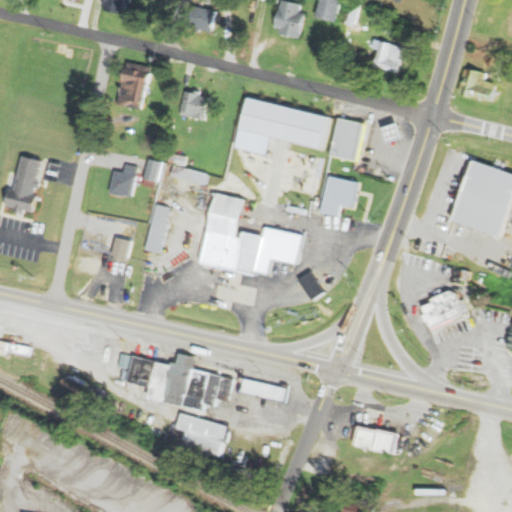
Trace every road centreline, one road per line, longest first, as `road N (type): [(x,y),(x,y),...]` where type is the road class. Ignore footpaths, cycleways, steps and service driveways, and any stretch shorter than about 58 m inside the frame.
road 1 (residential): [(511,134),(0,11)]
road 2 (primary): [(273,354),(0,291)]
road 3 (secondary): [(378,259),(433,115),(465,0)]
road 4 (residential): [(109,39),(53,304)]
road 5 (secondary): [(436,392),(387,336),(378,259)]
road 6 (secondary): [(277,508),(336,368)]
